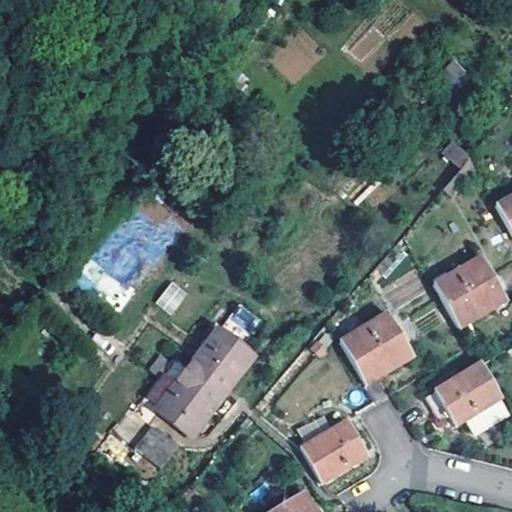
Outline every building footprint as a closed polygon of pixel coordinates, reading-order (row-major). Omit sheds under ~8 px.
[(242,127),(227,146),(245,162),(262,143),(242,127)] [(451,141),(441,154),(459,168),(469,155),(451,141)] [(459,172),(451,181),(460,189),(468,180),(459,172)] [(451,181),(441,193),(450,200),(460,189),(451,181)] [(511,203),(491,215),(511,250),(511,203)] [(466,315),(495,297),(475,265),(429,294),(455,336),(473,325),(466,315)] [(171,280),(155,303),(172,315),(188,293),(171,280)] [(498,302),(495,297),(466,315),(473,325),(501,307),(498,302)] [(243,341),(260,320),(241,304),(223,325),(243,341)] [(383,367),(387,374),(406,362),(382,322),(334,351),(351,380),(380,362),(383,367)] [(187,372),(171,393),(176,397),(170,405),(165,401),(152,418),(184,443),(248,363),(214,337),(187,372)] [(316,347),(307,357),(314,364),(324,353),(316,347)] [(171,393),(187,372),(173,361),(150,390),(165,401),(171,393)] [(358,392),(387,374),(383,367),(380,362),(351,380),(358,392)] [(452,433),(498,405),(477,371),(430,399),(452,433)] [(171,393),(165,401),(170,405),(176,397),(171,393)] [(319,418),(308,424),(317,439),(328,432),(319,418)] [(317,439),(308,424),(290,435),(299,451),(293,454),(314,489),(361,460),(340,426),(328,432),(317,439)] [(157,434),(146,447),(166,463),(177,450),(157,434)] [(146,447),(136,460),(155,476),(166,463),(146,447)] [(127,470),(103,449),(95,459),(119,480),(127,470)] [(145,485),(127,470),(119,480),(137,495),(145,485)] [(272,511),(301,511),(294,500),(272,511)]
